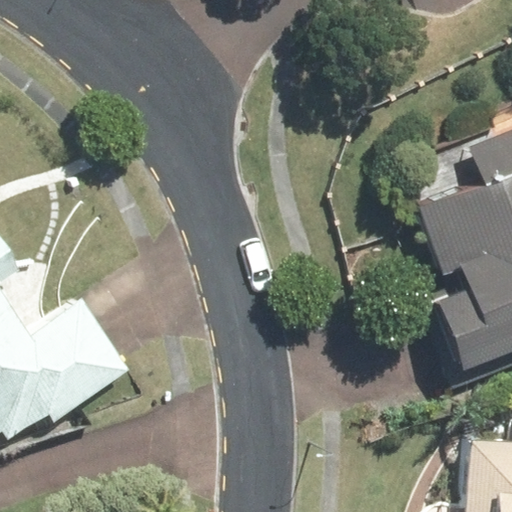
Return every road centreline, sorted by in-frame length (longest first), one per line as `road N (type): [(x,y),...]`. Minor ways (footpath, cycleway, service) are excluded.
road 1 (residential): [(255,511),(259,417),(225,236),(191,153),(142,84)]
road 2 (residential): [(255,0),(142,84)]
road 3 (residential): [(142,84),(39,0)]
